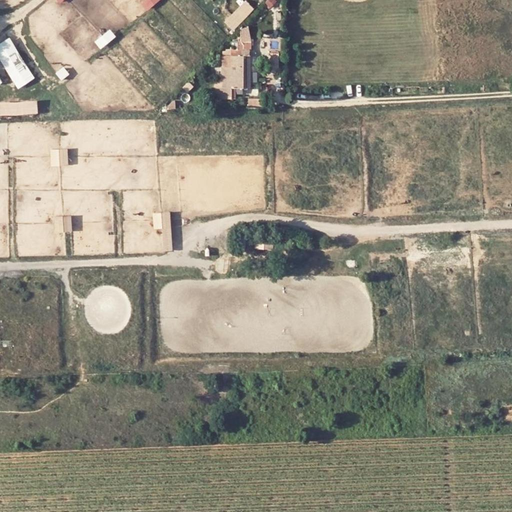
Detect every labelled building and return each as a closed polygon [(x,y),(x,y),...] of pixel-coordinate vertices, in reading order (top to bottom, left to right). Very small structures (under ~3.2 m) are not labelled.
[(146,8),(160,0),(143,0),(142,1),(146,8)] [(245,0),(225,20),(234,29),(256,8),(248,0),(245,0)] [(242,27),(243,48),(253,48),(251,26),(242,27)] [(0,41),(0,55),(19,87),(36,77),(11,35),(0,41)] [(250,65),(250,55),(242,55),(230,55),(223,55),(223,66),(221,66),(221,87),(216,87),(216,97),(231,97),(231,87),(245,87),(244,65),(250,65)] [(0,101),(0,114),(39,112),(38,99),(0,101)] [(52,164),(70,163),(69,147),(51,148),(52,164)] [(164,250),(174,249),(171,210),(154,211),(155,228),(162,227),(164,250)] [(58,230),(73,229),(72,214),(57,215),(58,230)] [(255,238),(255,248),(272,248),(272,239),(255,238)]
